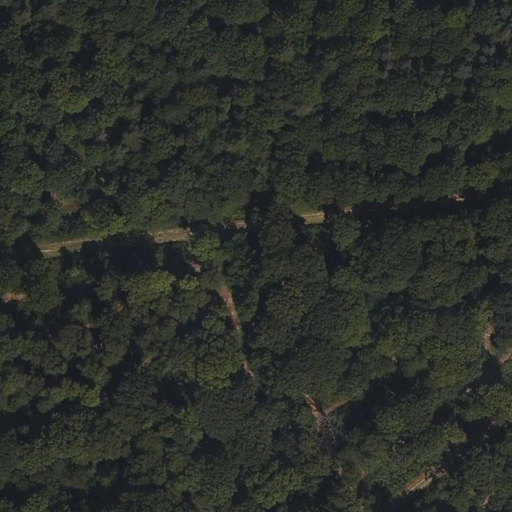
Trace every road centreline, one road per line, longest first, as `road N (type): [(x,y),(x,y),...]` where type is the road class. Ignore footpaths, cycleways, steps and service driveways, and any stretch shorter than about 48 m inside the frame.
road 1 (track): [(511,194),(0,258)]
road 2 (track): [(394,511),(511,414)]
